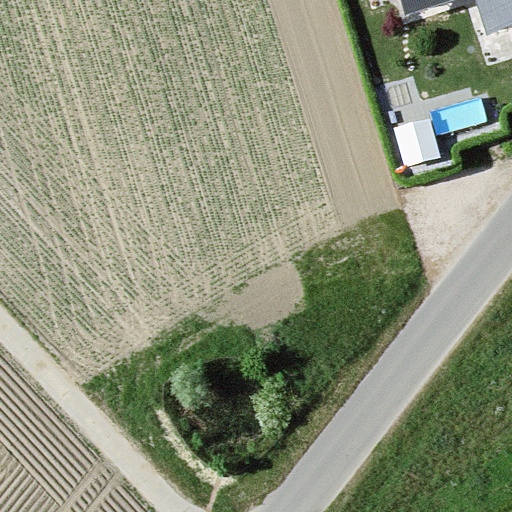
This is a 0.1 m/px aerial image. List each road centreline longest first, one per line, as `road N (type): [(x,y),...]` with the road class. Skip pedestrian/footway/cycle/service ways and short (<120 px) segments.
road 1 (tertiary): [(294,511),(511,248)]
road 2 (track): [(189,511),(0,313)]
